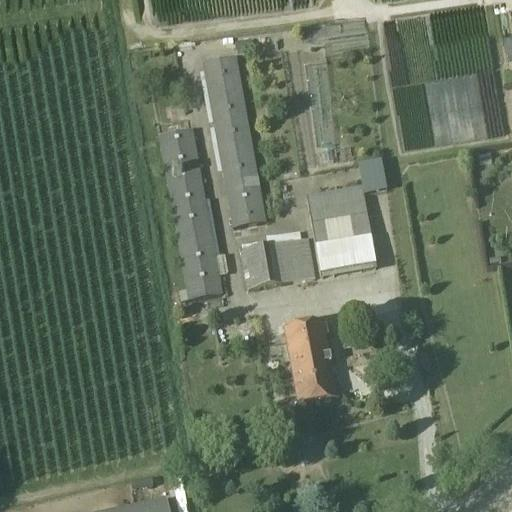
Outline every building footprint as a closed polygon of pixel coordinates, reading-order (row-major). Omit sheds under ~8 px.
[(201,67),(232,231),(266,226),(235,60),(201,67)] [(180,306),(222,298),(192,133),(157,139),(185,293),(178,295),(180,306)] [(387,162),(365,165),(368,196),(391,193),(387,162)] [(305,200),(320,285),(377,275),(362,190),(305,200)] [(315,282),(308,242),(239,254),(246,294),(315,282)] [(325,325),(283,333),(298,410),(337,402),(325,340),(328,339),(325,325)]
